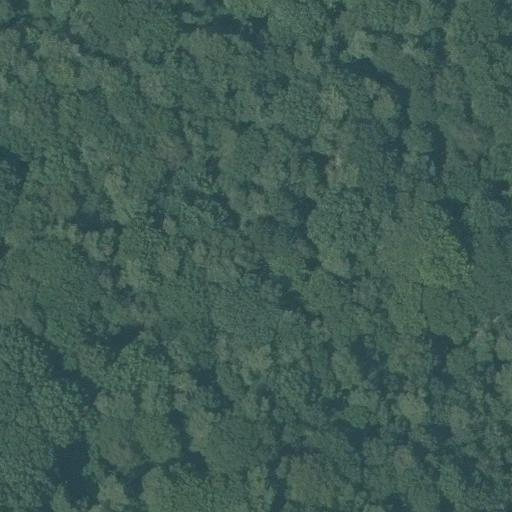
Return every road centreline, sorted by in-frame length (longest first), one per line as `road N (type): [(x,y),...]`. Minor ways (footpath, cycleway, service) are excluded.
road 1 (track): [(180,423),(511,371)]
road 2 (track): [(399,511),(180,423)]
